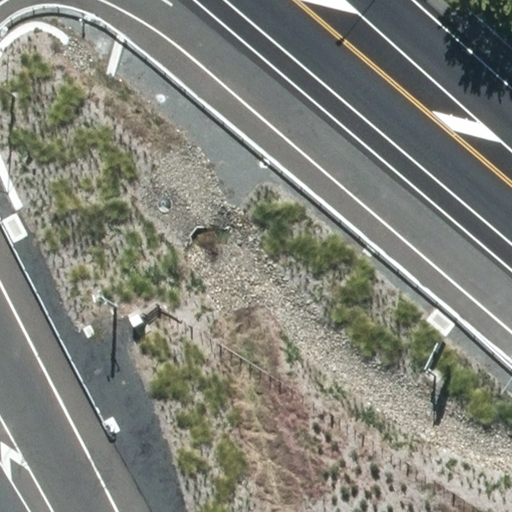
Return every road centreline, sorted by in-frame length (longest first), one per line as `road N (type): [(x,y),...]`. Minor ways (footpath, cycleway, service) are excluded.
road 1 (primary): [(511,189),(285,0)]
road 2 (motorway): [(0,368),(65,511)]
